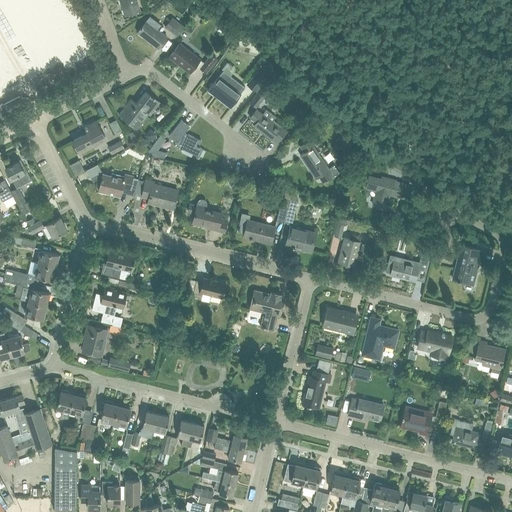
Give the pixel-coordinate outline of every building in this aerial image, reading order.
[(136,0),(120,0),(125,15),(140,10),(136,0)] [(180,3),(182,10),(190,9),(188,1),(180,3)] [(172,18),(165,27),(176,35),(183,26),(172,18)] [(167,37),(146,21),(142,27),(141,26),(140,27),(141,28),(138,32),(158,48),(167,37)] [(230,29),(226,34),(231,38),(235,33),(230,29)] [(180,43),(175,49),(169,57),(190,73),(201,59),(180,43)] [(200,68),(206,73),(217,59),(211,54),(200,68)] [(265,60),(247,83),(257,91),(274,67),(265,60)] [(277,69),(250,102),(257,107),(272,88),(283,74),(277,69)] [(218,77),(214,82),(208,90),(230,107),(240,94),(240,93),(245,87),(224,71),(219,77),(218,77)] [(0,119),(31,103),(24,89),(12,95),(13,97),(10,98),(9,97),(0,101),(0,119)] [(150,114),(153,110),(159,102),(154,98),(154,97),(152,95),(152,96),(146,92),(137,103),(131,99),(119,114),(136,128),(148,113),(150,114)] [(257,109),(250,117),(256,122),(254,125),(272,139),(274,136),(279,140),(287,130),(281,126),(280,128),(272,122),(276,117),(267,110),(263,114),(257,109)] [(311,115),(314,117),(316,117),(319,116),(318,114),(320,113),(316,109),(311,113),(312,114),(311,115)] [(182,148),(190,151),(199,156),(202,149),(198,147),(201,140),(188,134),(188,136),(183,133),(189,125),(181,119),(169,134),(177,141),(176,141),(183,147),(182,148)] [(80,153),(89,148),(105,140),(96,121),(87,125),(85,126),(86,128),(87,128),(89,132),(74,140),(80,153)] [(123,129),(131,143),(137,140),(133,132),(130,133),(127,127),(123,129)] [(154,152),(160,155),(169,136),(163,133),(154,152)] [(311,139),(309,140),(300,146),(304,152),(300,155),(316,178),(320,176),(323,181),(332,175),(332,176),(339,172),(334,164),(328,168),(313,147),(316,145),(311,139)] [(123,147),(120,141),(109,147),(112,153),(123,147)] [(146,154),(144,161),(151,163),(153,157),(146,154)] [(78,160),(70,165),(75,174),(83,170),(78,160)] [(5,168),(10,177),(12,180),(13,179),(17,187),(11,191),(13,196),(16,203),(17,205),(22,215),(34,209),(30,200),(26,202),(19,187),(32,180),(24,165),(21,166),(18,161),(5,168)] [(393,161),(390,167),(397,171),(400,164),(393,161)] [(91,178),(102,172),(98,164),(87,170),(91,178)] [(410,178),(414,171),(403,166),(401,170),(403,171),(401,174),(410,178)] [(130,189),(132,180),(133,177),(125,175),(124,179),(103,173),(99,190),(121,195),(122,187),(130,189)] [(369,176),(367,185),(379,188),(377,197),(375,196),(373,203),(375,204),(375,205),(384,207),(388,194),(400,197),(406,198),(409,185),(403,184),(403,183),(396,181),(396,180),(393,179),(382,177),(381,179),(369,176)] [(0,196),(2,201),(3,200),(3,201),(13,196),(11,191),(5,179),(0,181),(0,196)] [(135,192),(142,194),(142,196),(149,198),(148,202),(173,208),(177,191),(153,185),(154,182),(146,180),(145,182),(138,180),(135,192)] [(284,223),(290,198),(291,194),(283,192),(280,205),(276,221),(284,223)] [(284,223),(292,225),(298,200),(290,198),(284,223)] [(188,211),(195,213),(193,222),(208,226),(207,227),(225,231),(227,221),(220,219),(222,213),(205,209),(206,205),(207,202),(205,200),(203,199),(201,199),(199,200),(198,202),(197,205),(190,204),(188,211)] [(249,220),(250,215),(242,213),(241,217),(239,224),(241,225),(239,232),(244,233),(243,236),(250,238),(250,240),(252,240),(252,239),(271,243),(275,226),(249,220)] [(46,225),(43,226),(44,228),(43,229),(49,239),(52,237),(58,234),(67,229),(60,217),(51,222),(46,225)] [(340,237),(343,225),(345,219),(339,218),(335,235),(340,237)] [(29,226),(28,227),(32,235),(43,229),(44,228),(43,226),(40,220),(35,223),(29,226)] [(311,251),(314,241),(316,233),(291,226),(285,249),(293,251),(295,247),(311,251)] [(361,242),(361,238),(351,235),(350,239),(344,237),(338,262),(355,266),(358,257),(361,242)] [(23,239),(21,244),(35,248),(36,242),(23,239)] [(390,254),(386,272),(391,273),(390,275),(415,281),(416,279),(424,281),(428,264),(433,247),(423,245),(419,261),(390,254)] [(483,250),(461,245),(453,279),(458,280),(457,281),(460,282),(460,281),(465,282),(466,280),(474,282),(476,274),(474,273),(478,256),(482,257),(483,250)] [(143,255),(145,249),(135,246),(134,253),(143,255)] [(435,256),(442,258),(445,248),(437,246),(435,256)] [(101,273),(111,276),(119,278),(122,268),(131,270),(134,255),(110,249),(107,259),(105,259),(101,273)] [(59,254),(49,252),(41,250),(38,262),(55,267),(57,261),(59,262),(60,255),(58,255),(59,254)] [(55,267),(38,262),(35,275),(52,279),(54,279),(56,273),(54,273),(55,267)] [(166,274),(177,277),(179,266),(169,263),(166,274)] [(28,274),(14,271),(6,268),(5,273),(4,275),(26,280),(28,274)] [(24,286),(26,280),(4,275),(5,273),(1,272),(0,276),(0,280),(3,281),(11,283),(24,286)] [(190,278),(188,288),(186,294),(202,298),(203,293),(222,298),(226,283),(204,277),(203,282),(190,278)] [(24,286),(20,299),(28,301),(46,305),(47,300),(49,300),(51,294),(49,293),(39,291),(32,289),(24,286)] [(105,287),(103,295),(102,299),(95,298),(92,310),(114,315),(117,306),(123,308),(127,292),(105,287)] [(279,316),(281,310),(277,309),(281,294),(271,292),(271,294),(254,290),(250,309),(263,312),(260,326),(273,329),(277,315),(279,316)] [(154,294),(149,300),(155,305),(160,298),(154,294)] [(28,301),(25,314),(33,315),(43,318),(43,317),(45,318),(46,312),(44,311),(46,305),(28,301)] [(326,312),(323,322),(322,327),(353,334),(356,325),(354,325),(356,315),(336,309),(336,308),(327,306),(326,310),(326,309),(325,312),(326,312)] [(24,325),(27,320),(6,307),(3,312),(24,325)] [(24,325),(3,312),(0,315),(0,318),(5,321),(11,325),(21,331),(24,325)] [(394,348),(396,339),(398,330),(379,325),(380,319),(371,317),(362,355),(379,359),(381,351),(378,351),(379,344),(394,348)] [(41,338),(44,332),(27,325),(25,331),(41,338)] [(107,329),(98,327),(88,325),(86,333),(87,334),(83,350),(101,355),(103,347),(102,347),(107,329)] [(419,341),(418,347),(424,349),(424,348),(432,350),(431,355),(445,358),(446,354),(448,354),(450,346),(452,336),(444,334),(444,333),(442,333),(442,334),(428,331),(427,332),(422,331),(419,341)] [(0,359),(0,360),(7,359),(6,357),(12,355),(7,338),(6,334),(4,332),(0,333),(0,359)] [(182,342),(184,334),(182,333),(177,332),(176,340),(182,342)] [(185,332),(183,341),(192,343),(194,334),(185,332)] [(27,343),(22,344),(20,335),(7,338),(12,355),(17,354),(18,356),(24,354),(24,352),(29,350),(30,348),(29,344),(27,343)] [(479,340),(475,358),(475,361),(475,362),(476,363),(483,364),(492,367),(491,372),(499,374),(500,369),(502,358),(505,349),(486,344),(486,342),(479,340)] [(234,352),(240,348),(236,343),(230,347),(234,352)] [(318,344),(315,356),(330,359),(333,348),(318,344)] [(337,351),(335,358),(345,361),(347,354),(337,351)] [(109,360),(108,365),(129,371),(131,362),(110,357),(109,360)] [(317,366),(329,369),(330,363),(318,360),(317,366)] [(354,367),(352,376),(367,380),(369,371),(354,367)] [(391,374),(400,377),(402,370),(393,368),(391,374)] [(331,375),(322,372),(314,370),(312,377),(309,376),(302,404),(319,408),(321,398),(325,381),(329,382),(331,375)] [(57,408),(63,409),(61,418),(67,419),(69,411),(73,394),(68,393),(68,391),(62,389),(61,391),(57,408)] [(79,395),(73,394),(69,411),(82,414),(86,397),(85,397),(86,395),(80,393),(79,395)] [(14,411),(17,420),(18,423),(28,420),(25,412),(24,408),(20,408),(19,405),(25,403),(22,394),(17,396),(16,396),(0,400),(0,403),(3,414),(14,411)] [(384,405),(376,403),(377,399),(369,397),(368,401),(359,399),(358,400),(352,399),(348,415),(362,419),(363,416),(380,420),(384,405)] [(114,422),(118,405),(112,404),(113,402),(106,400),(106,402),(105,402),(101,419),(114,422)] [(447,403),(439,401),(435,417),(442,419),(447,403)] [(509,406),(500,404),(499,410),(504,411),(507,412),(509,406)] [(123,406),(118,405),(114,422),(126,425),(130,408),(130,406),(124,405),(123,406)] [(41,408),(43,416),(44,416),(48,429),(54,427),(51,415),(48,406),(41,408)] [(51,443),(43,416),(41,408),(25,412),(28,420),(30,430),(12,437),(18,455),(51,443)] [(405,409),(403,416),(401,426),(420,430),(420,433),(427,435),(432,416),(405,409)] [(154,429),(158,413),(146,410),(142,426),(149,428),(147,436),(152,438),(154,429)] [(165,432),(167,426),(169,416),(158,413),(154,429),(165,432)] [(187,446),(193,422),(181,419),(177,435),(184,437),(182,445),(187,446)] [(454,419),(450,434),(451,434),(451,433),(455,434),(453,441),(475,447),(478,433),(471,431),(473,423),(454,419)] [(338,420),(336,430),(347,433),(349,423),(338,420)] [(80,436),(86,437),(90,423),(83,422),(80,436)] [(200,441),(202,435),(204,425),(193,422),(187,446),(191,447),(193,439),(200,441)] [(96,425),(90,423),(86,437),(92,439),(96,425)] [(12,437),(11,434),(7,425),(0,427),(0,453),(0,454),(2,453),(5,460),(18,455),(12,437)] [(208,440),(215,442),(244,449),(247,437),(234,434),(232,440),(216,437),(218,430),(210,428),(208,440)] [(138,446),(141,433),(135,431),(132,444),(130,443),(130,447),(133,448),(134,445),(138,446)] [(129,448),(130,447),(130,443),(132,434),(126,433),(120,458),(127,460),(130,448),(129,448)] [(166,453),(170,436),(164,434),(163,440),(160,451),(166,453)] [(497,452),(506,455),(507,453),(511,454),(511,436),(502,434),(497,452)] [(172,454),(176,438),(170,436),(166,453),(172,454)] [(216,448),(229,451),(228,458),(241,461),(244,449),(215,442),(214,447),(216,448)] [(202,455),(204,445),(199,444),(198,449),(193,448),(192,453),(202,455)] [(55,447),(55,451),(54,497),(54,500),(54,510),(65,510),(76,510),(77,458),(77,457),(77,451),(55,447)] [(202,457),(214,460),(215,454),(203,451),(202,457)] [(21,462),(19,457),(8,461),(10,467),(21,462)] [(212,467),(214,460),(202,457),(202,458),(200,457),(198,459),(197,463),(212,467)] [(29,464),(31,470),(43,466),(41,460),(29,464)] [(304,484),(308,467),(302,465),(303,464),(296,462),(296,464),(295,464),(295,465),(288,463),(284,480),(292,482),(292,481),(304,484)] [(308,467),(304,484),(316,487),(321,470),(320,470),(321,468),(314,466),(314,468),(308,467)] [(203,471),(202,476),(209,478),(235,485),(238,473),(229,470),(225,469),(219,468),(217,474),(203,471)] [(331,491),(343,494),(347,477),(342,475),(342,473),(336,472),(335,474),(331,491)] [(353,478),(347,477),(343,494),(356,497),(360,480),(359,480),(360,478),(354,476),(353,478)] [(209,478),(208,483),(214,485),(213,489),(219,491),(219,493),(223,494),(232,497),(235,485),(209,478)] [(120,485),(120,499),(126,499),(126,502),(139,502),(139,492),(140,480),(126,480),(126,485),(120,485)] [(120,499),(120,485),(113,485),(113,481),(102,481),(102,484),(102,494),(108,494),(108,504),(120,505),(120,499)] [(387,487),(381,485),(382,483),(375,482),(375,484),(374,484),(372,493),(370,501),(370,504),(373,505),(371,511),(380,511),(382,504),(383,504),(387,487)] [(81,484),(81,491),(81,501),(88,502),(88,508),(100,508),(100,485),(91,485),(91,484),(81,484)] [(393,488),(387,487),(383,504),(382,504),(380,511),(389,511),(391,509),(394,509),(394,507),(395,507),(400,490),(399,490),(400,488),(393,486),(393,488)] [(212,497),(213,491),(195,487),(194,493),(212,497)] [(317,491),(313,505),(317,506),(319,506),(323,492),(317,491)] [(407,497),(406,501),(403,511),(428,511),(430,506),(424,504),(427,495),(413,491),(411,498),(407,497)] [(323,492),(319,506),(321,507),(325,508),(329,494),(323,492)] [(210,504),(212,497),(194,493),(199,494),(197,501),(210,504)] [(9,494),(4,497),(8,506),(14,503),(12,500),(9,494)] [(439,511),(457,511),(460,503),(453,501),(453,500),(446,497),(442,505),(444,506),(443,510),(441,509),(439,511)] [(279,498),(278,504),(297,509),(299,503),(279,498)] [(353,511),(359,511),(362,502),(356,500),(353,511)] [(228,511),(229,508),(220,506),(216,505),(215,507),(209,506),(208,511),(204,510),(205,505),(192,501),(189,511),(192,511),(228,511)] [(366,511),(369,503),(362,502),(359,511),(366,511)]
